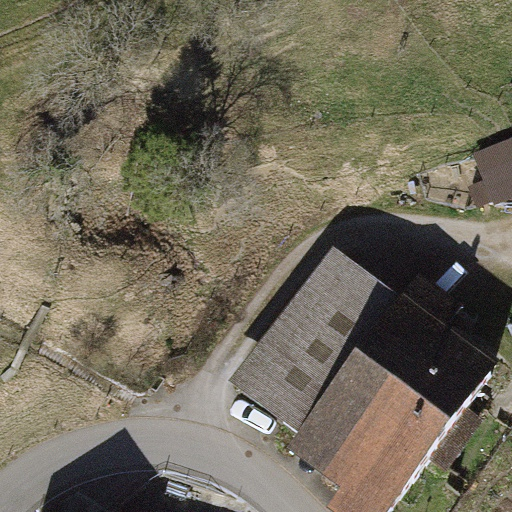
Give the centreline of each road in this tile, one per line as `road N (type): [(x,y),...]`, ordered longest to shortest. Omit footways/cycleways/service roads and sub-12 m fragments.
road 1 (track): [(197,450),(253,308),(311,252),(356,232),(417,223),(511,254)]
road 2 (tertiary): [(8,511),(55,470),(139,448),(197,450),(250,471),(291,511)]
